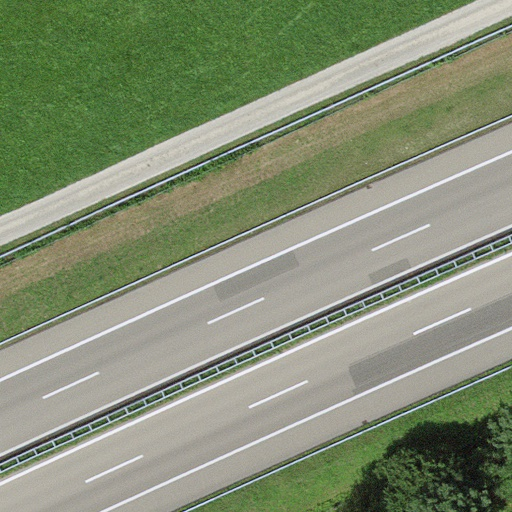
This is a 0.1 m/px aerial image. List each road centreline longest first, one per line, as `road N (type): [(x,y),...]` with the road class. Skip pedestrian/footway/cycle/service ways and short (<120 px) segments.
road 1 (motorway): [(511,191),(0,421)]
road 2 (track): [(0,214),(500,0)]
road 3 (motorway): [(26,511),(511,293)]
